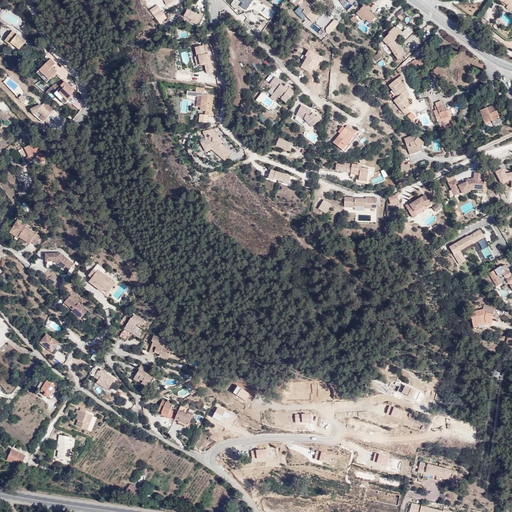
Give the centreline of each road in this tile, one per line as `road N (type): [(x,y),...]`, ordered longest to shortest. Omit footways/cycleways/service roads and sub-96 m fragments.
road 1 (unclassified): [(255,511),(228,478),(55,370),(0,307)]
road 2 (unknown): [(213,0),(223,127),(266,162),(345,188),(380,190)]
road 3 (primary): [(119,511),(0,493)]
